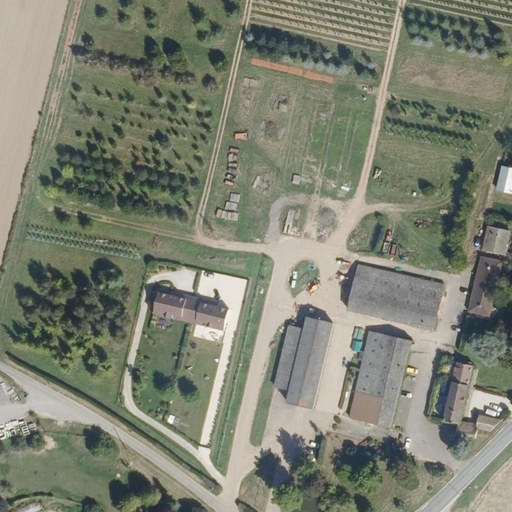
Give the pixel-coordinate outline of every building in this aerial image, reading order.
[(508,188),(511,165),(511,164),(498,162),(493,185),(508,188)] [(262,189),(273,190),(273,183),(263,182),(262,189)] [(224,219),(226,211),(218,209),(216,218),(224,219)] [(487,225),(482,250),(502,253),(507,229),(487,225)] [(481,258),(472,307),(492,311),(502,261),(481,258)] [(434,331),(445,285),(358,264),(347,310),(434,331)] [(195,323),(199,305),(213,307),(214,304),(170,294),(170,298),(184,301),(180,319),(171,317),(170,321),(203,328),(204,324),(195,323)] [(180,319),(184,301),(170,298),(156,295),(156,297),(152,310),(151,316),(170,321),(171,317),(180,319)] [(152,310),(156,297),(149,296),(145,309),(152,310)] [(222,332),(227,310),(213,307),(199,305),(195,323),(204,324),(203,328),(222,332)] [(313,410),(332,324),(306,318),(303,330),(288,327),(274,389),(289,392),(286,404),(313,410)] [(362,361),(350,417),(392,428),(412,340),(369,331),(365,351),(360,350),(358,360),(362,361)] [(462,418),(474,365),(447,358),(443,377),(452,379),(443,420),(460,424),(457,439),(474,443),(477,440),(481,427),(489,430),(500,419),(483,415),(481,422),(462,418)] [(170,415),(167,422),(175,425),(178,418),(170,415)] [(12,426),(15,437),(27,434),(24,423),(12,426)] [(38,511),(40,511),(36,502),(10,511),(38,511)]
